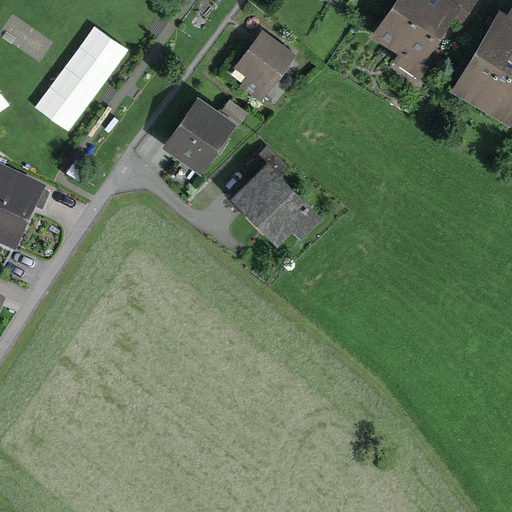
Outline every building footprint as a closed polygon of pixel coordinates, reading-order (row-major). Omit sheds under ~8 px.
[(432,62),(471,0),(398,0),(380,29),(432,62)] [(511,6),(462,87),(511,118),(511,6)] [(288,54),(263,34),(238,65),(252,76),(246,83),(258,93),(288,54)] [(202,162),(230,121),(199,99),(170,140),(202,162)] [(315,216),(268,166),(239,194),(278,235),(295,220),(302,228),(315,216)] [(0,171),(0,240),(15,246),(40,189),(0,171)]
